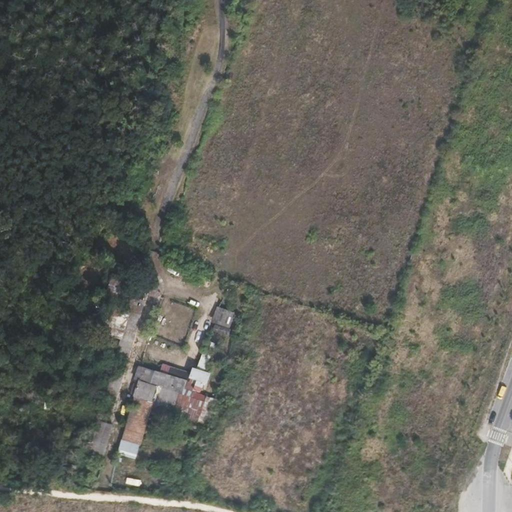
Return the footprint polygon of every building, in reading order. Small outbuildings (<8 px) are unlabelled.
[(236,312),(217,306),(212,322),(231,328),(236,312)] [(199,366),(208,369),(212,359),(203,356),(199,366)] [(183,379),(138,365),(134,378),(140,380),(118,454),(135,460),(157,385),(179,392),(183,379)] [(211,373),(193,367),(189,378),(197,380),(194,391),(202,393),(205,383),(208,384),(211,373)] [(205,402),(180,393),(172,415),(197,423),(205,402)] [(113,426),(99,422),(90,455),(104,459),(113,426)]
